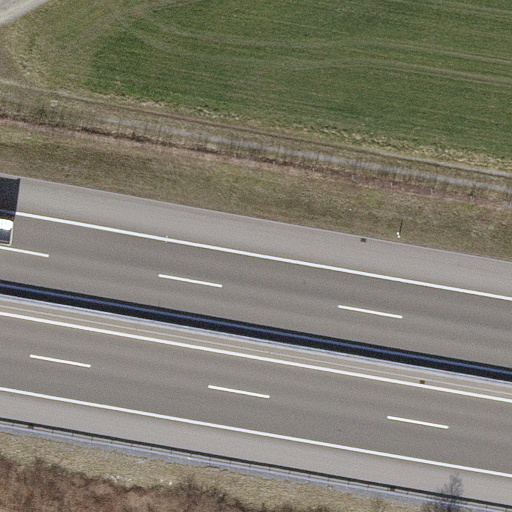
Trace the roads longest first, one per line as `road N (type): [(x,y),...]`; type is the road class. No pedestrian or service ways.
road 1 (track): [(0,100),(511,192)]
road 2 (motorway): [(0,349),(511,439)]
road 3 (motorway): [(511,336),(0,247)]
